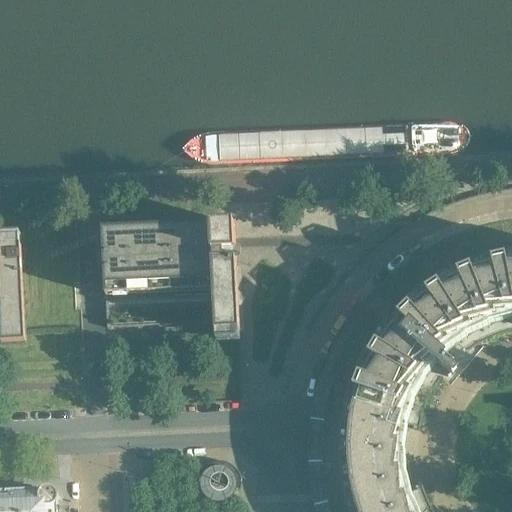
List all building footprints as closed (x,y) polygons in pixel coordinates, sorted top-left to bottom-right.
[(240,333),(236,248),(234,225),(222,225),(103,231),(106,298),(214,292),(214,304),(216,334),(217,342),(239,341),(239,333),(240,333)] [(26,343),(22,263),(20,237),(0,238),(0,311),(0,314),(1,344),(26,343)] [(511,511),(511,261),(504,263),(494,266),(487,267),(477,271),(467,275),(458,279),(448,284),(439,289),(433,293),(428,297),(422,301),(419,303),(411,310),(404,318),(401,320),(406,325),(399,332),(394,328),(390,333),(386,339),(382,344),(378,350),(375,356),(372,362),(368,368),(366,374),(363,380),(362,383),(359,390),(357,398),(355,404),(353,411),(353,414),(351,421),(350,428),(350,431),(350,436),(349,438),(349,441),(349,445),(349,451),(349,458),(349,462),(349,465),(350,472),(351,479),(352,485),(352,489),(353,492),(354,499),(357,509),(358,511),(511,511)] [(238,473),(236,471),(236,470),(233,467),(231,466),(228,464),(226,464),(222,463),(220,462),(218,463),(216,463),(212,464),(209,465),(207,466),(204,468),(203,470),(201,472),(200,474),(202,475),(218,484),(220,485),(237,491),(238,490),(239,491),(240,488),(240,486),(241,483),(240,481),(240,479),(239,476),(239,475),(238,473)] [(0,511),(57,511),(57,507),(58,505),(59,504),(59,503),(59,501),(59,500),(59,498),(58,497),(57,495),(56,493),(54,492),(51,492),(50,492),(48,492),(47,492),(46,493),(44,493),(43,494),(0,496),(0,511)]
